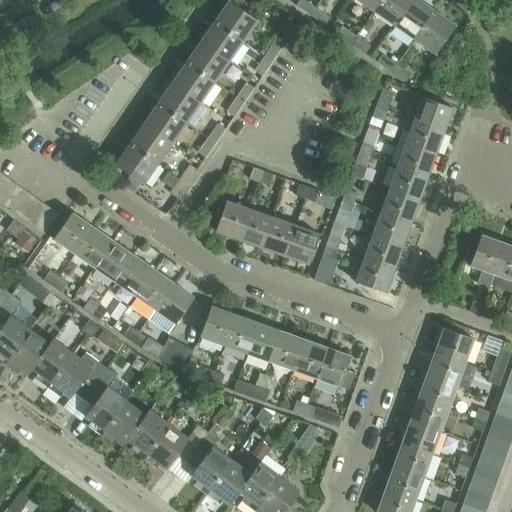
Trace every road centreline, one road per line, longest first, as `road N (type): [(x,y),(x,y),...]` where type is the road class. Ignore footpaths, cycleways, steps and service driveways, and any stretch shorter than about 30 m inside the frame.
road 1 (residential): [(402,337),(167,237)]
road 2 (residential): [(167,237),(288,58)]
road 3 (residential): [(415,301),(477,140),(495,146)]
road 4 (residential): [(338,511),(402,337)]
road 5 (residential): [(132,511),(0,414)]
